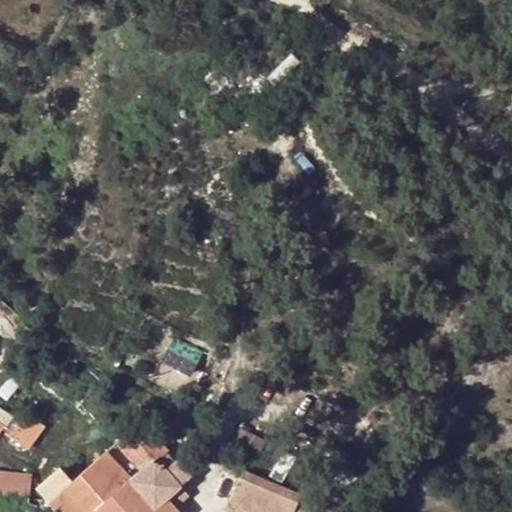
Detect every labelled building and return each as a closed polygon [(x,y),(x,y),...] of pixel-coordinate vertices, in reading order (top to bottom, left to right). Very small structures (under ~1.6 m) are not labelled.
[(203,353),(175,338),(163,364),(191,379),(203,353)] [(21,414),(3,439),(28,455),(46,431),(21,414)] [(117,448),(139,471),(150,461),(162,449),(139,426),(117,448)] [(120,489),(128,482),(101,455),(94,462),(120,489)] [(139,471),(128,482),(120,489),(94,462),(65,489),(85,511),(175,511),(163,498),(176,486),(156,464),(155,466),(150,461),(139,471)] [(215,511),(291,511),(299,495),(293,493),(294,493),(238,468),(215,511)] [(32,475),(0,471),(0,495),(30,498),(32,475)] [(85,511),(65,489),(50,503),(58,511),(85,511)] [(291,511),(312,511),(316,502),(299,495),(291,511)]
